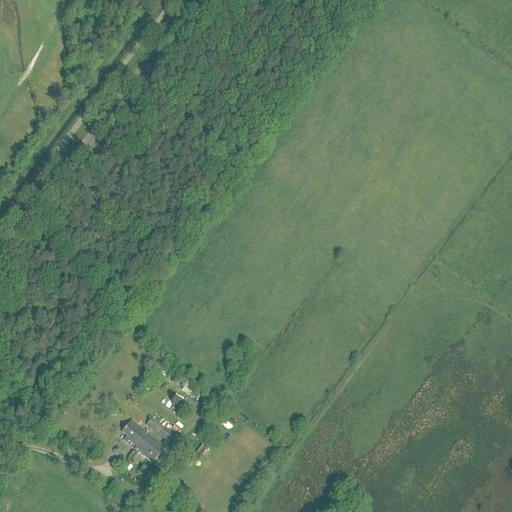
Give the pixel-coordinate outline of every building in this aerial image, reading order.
[(198,389),(198,388),(187,380),(186,381),(169,369),(166,373),(182,384),(180,387),(183,390),(182,391),(187,395),(189,394),(193,396),(198,389)] [(174,395),(170,399),(186,414),(190,409),(174,395)] [(204,408),(211,415),(216,411),(208,404),(204,408)] [(175,437),(163,427),(154,420),(152,419),(146,427),(169,445),(175,437)] [(131,445),(134,447),(136,449),(135,451),(152,465),(161,454),(167,459),(171,454),(165,449),(145,433),(131,422),(122,434),(126,438),(123,441),(130,447),(131,445)] [(135,510),(138,504),(131,500),(128,507),(135,510)]
